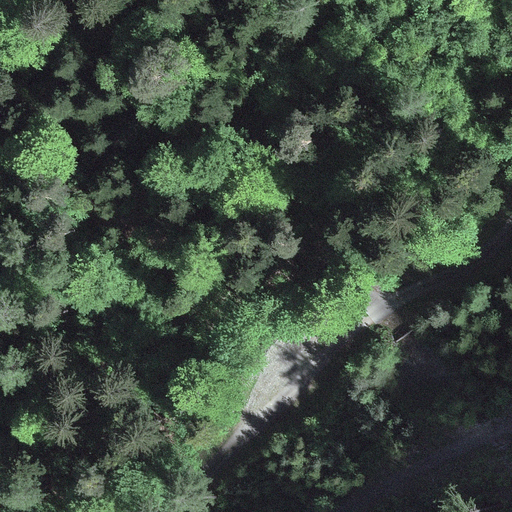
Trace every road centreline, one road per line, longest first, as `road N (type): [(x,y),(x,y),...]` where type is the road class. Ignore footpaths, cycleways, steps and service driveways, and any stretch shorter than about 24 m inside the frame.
road 1 (track): [(157,511),(371,315),(511,241)]
road 2 (track): [(349,511),(511,413)]
